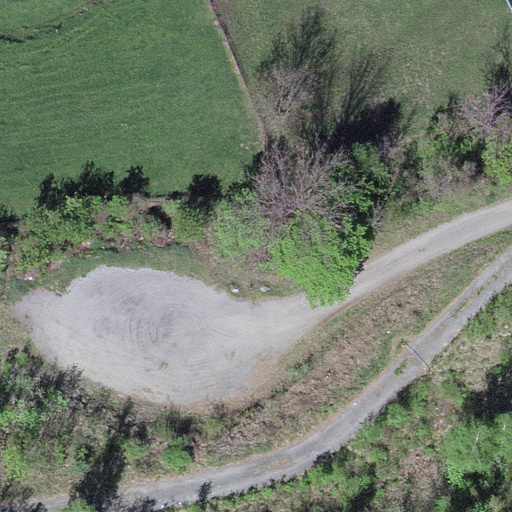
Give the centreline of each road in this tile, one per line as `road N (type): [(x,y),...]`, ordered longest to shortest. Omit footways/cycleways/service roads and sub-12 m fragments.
road 1 (track): [(511,257),(336,422),(255,471),(32,511)]
road 2 (track): [(511,215),(328,297),(157,335)]
